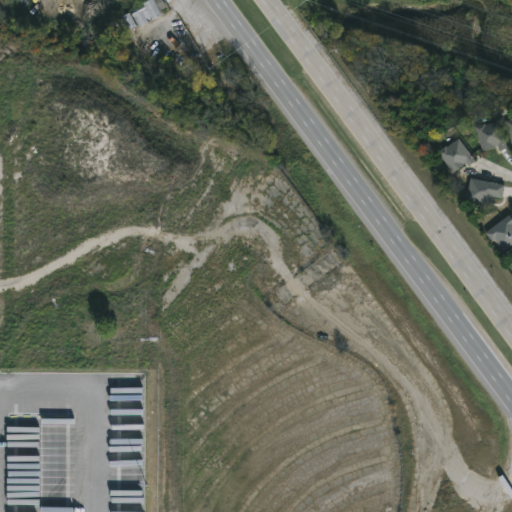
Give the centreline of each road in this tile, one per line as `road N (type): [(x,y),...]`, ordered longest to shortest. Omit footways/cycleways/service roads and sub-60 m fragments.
road 1 (primary): [(220,0),(511,391)]
road 2 (primary): [(511,326),(270,0)]
